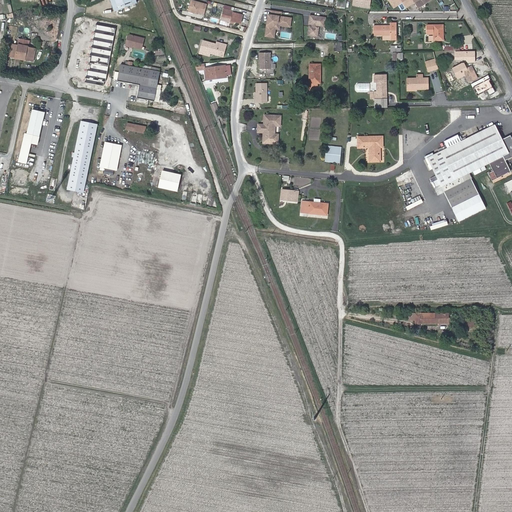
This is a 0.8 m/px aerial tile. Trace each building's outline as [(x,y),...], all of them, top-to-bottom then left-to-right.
[(137,3),(135,0),(110,0),(115,12),(137,3)] [(204,17),(207,4),(193,0),(190,0),(187,12),(204,17)] [(337,0),(337,7),(346,8),(346,0),(337,0)] [(243,15),(234,13),(234,12),(228,10),(224,9),(223,13),(225,13),(225,16),(227,16),(226,21),(231,22),(230,22),(234,23),(235,21),(241,23),(243,15)] [(268,9),(265,37),(275,38),(276,29),(280,30),(280,26),(291,27),(292,17),(282,16),(282,11),(268,9)] [(309,14),(308,36),(318,36),(319,26),(325,27),(326,16),(309,14)] [(84,17),(83,25),(91,27),(93,19),(84,17)] [(383,35),(396,35),(396,23),(391,23),(391,26),(374,26),(374,35),(383,35)] [(443,25),(433,25),(434,36),(434,40),(443,40),(443,25)] [(143,47),(145,39),(128,35),(126,45),(133,47),(142,49),(143,47)] [(10,43),(8,57),(16,58),(16,56),(27,58),(26,60),(33,62),(36,48),(28,47),(30,41),(19,38),(18,45),(10,43)] [(223,56),(226,45),(217,42),(216,45),(203,41),(200,52),(210,54),(210,53),(223,56)] [(258,68),(271,69),(271,52),(259,52),(258,68)] [(98,70),(100,59),(99,59),(93,58),(85,56),(78,55),(75,66),(98,70)] [(436,61),(426,64),(429,71),(439,68),(436,61)] [(126,66),(121,65),(118,81),(140,85),(137,98),(154,101),(160,72),(160,69),(144,66),(143,69),(132,67),(133,63),(127,62),(126,66)] [(215,77),(226,75),(225,66),(205,68),(204,63),(195,65),(197,70),(205,69),(206,80),(216,78),(215,77)] [(320,83),(321,64),(310,64),(310,90),(317,91),(317,83),(320,83)] [(477,78),(471,66),(467,69),(465,66),(452,72),(454,76),(463,71),(469,82),(477,78)] [(375,99),(387,99),(387,93),(385,93),(385,83),(386,82),(386,74),(374,75),(375,83),(377,83),(377,92),(377,93),(375,93),(375,99)] [(417,78),(408,79),(408,89),(417,89),(428,89),(428,78),(422,78),(417,78)] [(268,82),(254,82),(254,102),(267,103),(268,82)] [(358,92),(370,92),(370,83),(358,83),(358,92)] [(375,99),(374,99),(374,108),(387,107),(387,99),(375,99)] [(216,102),(210,105),(213,112),(219,109),(216,102)] [(263,123),(257,123),(257,133),(263,133),(262,143),(279,144),(279,133),(275,133),(275,126),(281,126),(282,115),(263,114),(263,123)] [(84,192),(98,125),(81,121),(75,153),(73,153),(72,157),(74,157),(68,189),(84,192)] [(126,130),(145,133),(146,127),(127,124),(126,130)] [(495,125),(428,158),(438,179),(441,185),(442,187),(481,167),(482,171),(485,170),(483,166),(489,163),(494,171),(493,171),(489,173),(492,181),(511,171),(505,160),(511,156),(511,138),(510,135),(502,139),(495,125)] [(23,142),(32,144),(37,145),(39,137),(25,133),(23,142)] [(383,136),(358,137),(358,148),(369,147),(370,161),(372,161),(381,161),(380,147),(383,147),(383,136)] [(32,144),(23,142),(21,152),(29,154),(32,144)] [(101,167),(117,170),(122,146),(106,143),(101,167)] [(340,163),(342,146),(326,145),(324,162),(340,163)] [(29,154),(21,152),(18,162),(27,164),(29,154)] [(159,187),(177,191),(181,175),(162,171),(159,187)] [(462,177),(442,187),(444,192),(465,182),(462,177)] [(452,207),(478,194),(471,179),(465,182),(444,192),(452,207)] [(281,200),(297,201),(298,191),(282,190),(281,200)] [(419,195),(410,199),(412,204),(406,206),(407,209),(422,203),(419,195)] [(314,203),(306,202),(305,213),(327,215),(328,204),(320,203),(317,203),(314,203)] [(431,224),(432,229),(448,224),(446,219),(431,224)] [(416,320),(416,323),(437,323),(440,323),(449,323),(449,313),(415,313),(416,320)]
